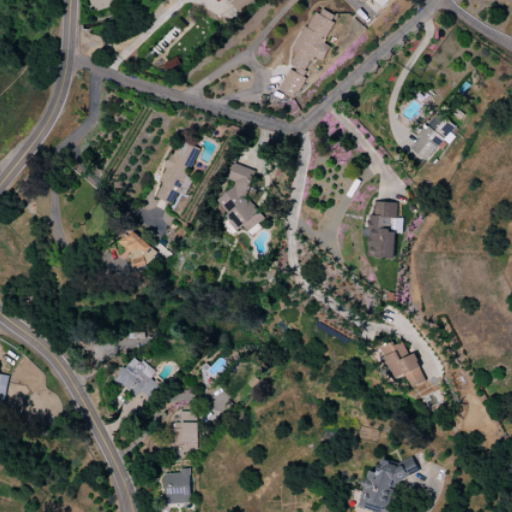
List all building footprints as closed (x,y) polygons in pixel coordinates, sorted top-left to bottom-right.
[(228,0),(238,12),(253,0),(228,0)] [(278,91),(293,99),(315,58),(322,62),(330,47),(323,43),(337,17),(318,7),(294,51),(296,53),(289,66),(291,67),(278,91)] [(412,151),(427,161),(441,140),(446,143),(457,127),(436,112),(418,138),(420,139),(412,151)] [(200,148),(179,140),(155,197),(173,205),(178,194),(185,197),(193,179),(188,177),(200,148)] [(217,200),(227,213),(226,218),(236,231),(244,226),(248,232),(264,219),(247,197),(255,170),(234,164),(230,178),(236,186),(217,200)] [(397,203),(375,201),(374,215),(371,215),(368,257),(393,259),(395,233),(401,233),(402,218),(396,218),(397,203)] [(121,242),(147,266),(158,254),(132,229),(121,242)] [(426,382),(415,353),(409,355),(403,342),(394,346),(392,343),(382,347),(395,379),(407,375),(412,387),(426,382)] [(154,374),(135,356),(114,378),(135,397),(139,392),(146,399),(157,386),(149,379),(154,374)] [(9,376),(0,374),(0,401),(5,403),(9,376)] [(198,412),(180,412),(180,423),(173,423),(173,455),(198,455),(198,412)] [(396,481),(419,472),(414,457),(397,464),(381,460),(378,473),(368,470),(364,487),(363,486),(358,508),(371,511),(390,511),(389,507),(396,481)] [(166,504),(191,503),(189,468),(180,469),(180,473),(165,474),(166,504)]
